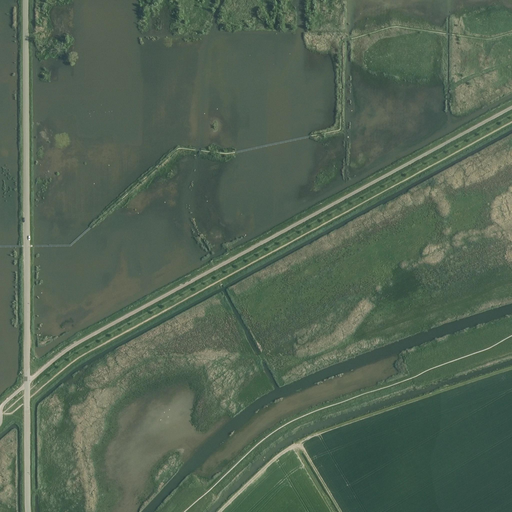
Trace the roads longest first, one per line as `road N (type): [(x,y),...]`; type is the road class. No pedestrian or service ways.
road 1 (unknown): [(0,413),(10,414),(82,355),(511,121)]
road 2 (unclassified): [(27,511),(25,0)]
